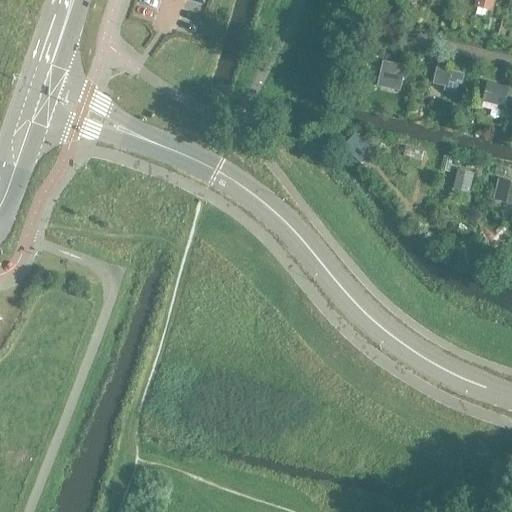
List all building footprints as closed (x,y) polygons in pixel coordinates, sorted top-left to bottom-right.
[(492,9),(494,0),(478,0),(477,6),(492,9)] [(377,88),(400,93),(406,68),(383,63),(377,88)] [(435,84),(448,87),(447,91),(455,93),(458,84),(461,84),(463,76),(438,70),(435,84)] [(504,108),(508,92),(487,87),(483,103),(504,108)] [(511,202),(511,184),(498,181),(496,191),(499,192),(497,199),(511,202)] [(466,203),(470,187),(450,182),(446,198),(466,203)]
